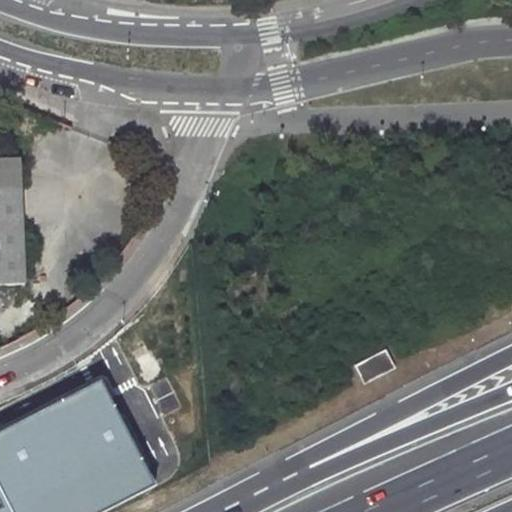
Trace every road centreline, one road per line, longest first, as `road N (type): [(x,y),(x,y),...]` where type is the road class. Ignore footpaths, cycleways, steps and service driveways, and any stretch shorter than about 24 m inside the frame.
road 1 (residential): [(0,374),(91,324),(147,266),(186,183),(200,112),(223,88)]
road 2 (trunk): [(511,353),(231,505)]
road 3 (trunk): [(511,390),(231,505)]
road 4 (tertiary): [(223,88),(296,83),(511,39)]
road 5 (tertiary): [(0,49),(84,74),(223,88)]
road 6 (tertiary): [(415,0),(270,38),(251,58)]
road 7 (trunk): [(511,451),(378,511)]
